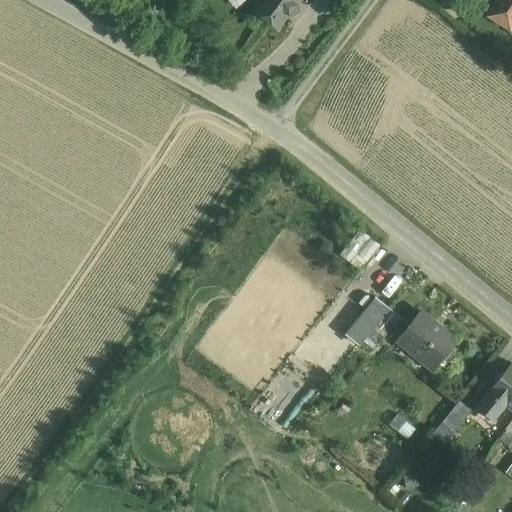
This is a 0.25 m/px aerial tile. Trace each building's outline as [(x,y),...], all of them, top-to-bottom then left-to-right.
[(262,0),(260,3),(255,11),(279,28),(299,0),(262,0)] [(511,0),(497,0),(491,9),(511,22),(511,21),(511,0)] [(360,229),(340,254),(361,270),(380,246),(360,229)] [(375,296),(345,334),(359,345),(366,335),(389,307),(375,296)] [(389,307),(366,335),(378,344),(400,316),(389,307)] [(455,340),(421,312),(422,311),(420,311),(397,339),(398,340),(433,368),(432,368),(433,369),(457,340),(456,339),(455,340)] [(511,363),(488,391),(506,405),(511,409),(511,363)] [(506,405),(489,391),(476,406),(493,421),(506,405)] [(459,400),(443,421),(455,430),(472,410),(459,400)] [(511,433),(506,430),(500,439),(511,448),(511,433)]
